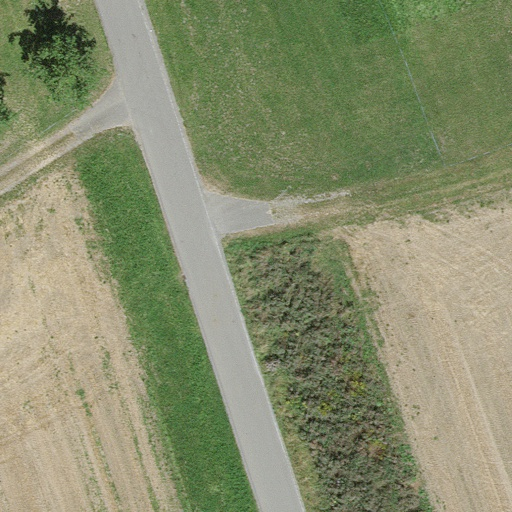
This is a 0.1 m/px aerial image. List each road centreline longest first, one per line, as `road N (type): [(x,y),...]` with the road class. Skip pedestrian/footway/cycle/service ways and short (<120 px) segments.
road 1 (unclassified): [(112,0),(279,511)]
road 2 (track): [(145,93),(0,180)]
